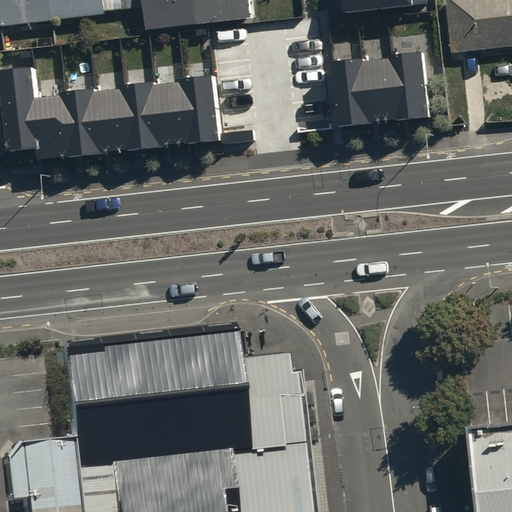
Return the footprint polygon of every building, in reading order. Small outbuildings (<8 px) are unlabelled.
[(0,0),(0,26),(103,16),(102,10),(139,6),(141,30),(247,19),(244,0),(0,0)] [(345,0),(347,16),(415,9),(414,0),(345,0)] [(511,0),(445,0),(451,54),(511,48),(511,0)] [(334,66),(341,130),(433,120),(427,56),(334,66)] [(45,164),(218,143),(211,85),(36,107),(32,74),(5,78),(15,157),(47,153),(45,164)] [(76,511),(311,511),(296,352),(234,358),(231,335),(61,351),(76,511)] [(511,511),(511,423),(467,428),(475,511),(511,511)] [(72,511),(65,436),(6,442),(12,511),(72,511)]
